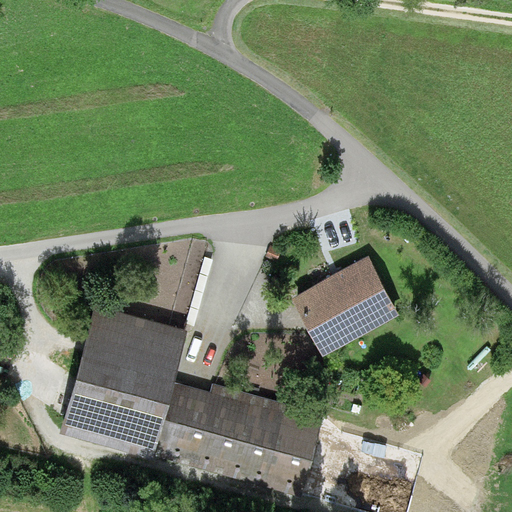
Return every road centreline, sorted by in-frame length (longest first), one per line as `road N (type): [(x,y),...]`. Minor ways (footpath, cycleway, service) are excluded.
road 1 (unclassified): [(94,0),(209,47),(315,122),(511,306)]
road 2 (track): [(21,252),(35,358),(32,406),(42,428),(59,440),(326,511)]
road 3 (track): [(0,255),(315,212),(368,166)]
road 4 (track): [(511,370),(371,507)]
road 5 (track): [(363,0),(511,20)]
road 6 (track): [(250,221),(205,359)]
